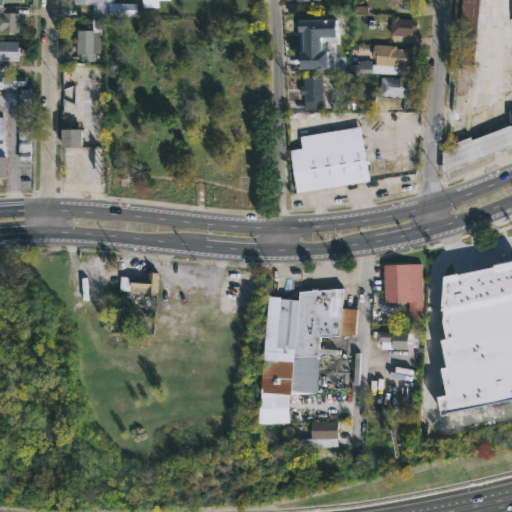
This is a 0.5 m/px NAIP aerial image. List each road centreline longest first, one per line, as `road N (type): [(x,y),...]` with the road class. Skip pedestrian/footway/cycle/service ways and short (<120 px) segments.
road 1 (primary): [(428,200),(305,225),(0,210)]
road 2 (residential): [(284,250),(270,0)]
road 3 (residential): [(46,235),(52,0)]
road 4 (residential): [(354,456),(367,242)]
road 5 (residential): [(428,200),(448,0)]
road 6 (primary): [(46,235),(197,246)]
